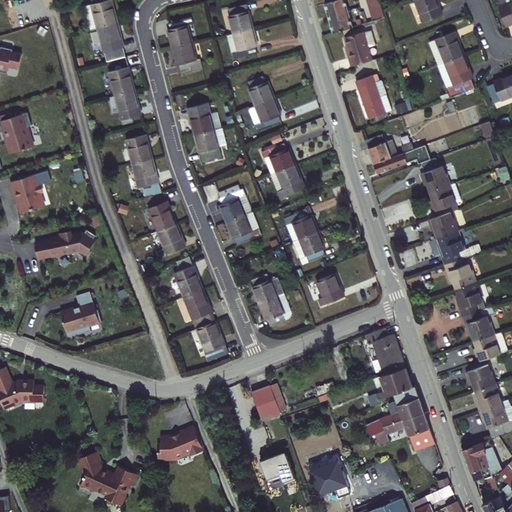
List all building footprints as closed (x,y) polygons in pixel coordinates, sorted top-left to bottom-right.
[(90,26),(111,20),(106,0),(88,0),(84,1),(90,26)] [(227,10),(232,29),(253,24),(247,4),(244,5),(242,0),(239,0),(228,3),(230,9),(227,10)] [(323,0),(324,0),(333,28),(347,24),(353,22),(345,0),(323,0)] [(382,13),(378,0),(366,0),(371,16),(382,13)] [(434,0),(413,0),(421,18),(439,11),(434,0)] [(511,20),(511,0),(496,0),(505,20),(510,17),(511,20)] [(191,36),(187,18),(184,18),(182,12),(167,15),(168,22),(165,22),(168,40),(191,36)] [(111,20),(90,26),(96,50),(118,44),(111,20)] [(253,24),(232,29),(237,46),(231,48),(233,54),(256,48),(254,42),(257,41),(253,24)] [(435,42),(442,59),(462,51),(452,26),(432,34),(433,35),(426,37),(429,44),(435,42)] [(372,58),(363,30),(344,36),(348,50),(347,51),(351,65),(372,58)] [(196,61),(191,36),(168,40),(174,65),(196,61)] [(435,42),(429,44),(436,61),(442,59),(435,42)] [(0,48),(0,68),(8,71),(9,68),(19,70),(23,53),(0,48)] [(470,73),(462,51),(442,59),(450,80),(444,82),(448,94),(471,85),(467,74),(470,73)] [(108,92),(127,87),(121,63),(101,68),(108,92)] [(497,97),(511,91),(511,70),(490,79),(497,97)] [(374,81),(372,74),(356,79),(369,117),(385,111),(380,96),(391,93),(385,77),(379,80),(374,81)] [(246,88),(252,106),(273,99),(268,81),(265,82),(263,76),(247,81),(249,87),(246,88)] [(127,87),(108,92),(113,116),(133,111),(127,87)] [(278,116),(273,99),(252,106),(257,123),(260,122),(262,128),(277,123),(275,117),(278,116)] [(186,113),(190,132),(211,127),(208,108),(203,109),(202,103),(187,106),(189,112),(186,113)] [(8,112),(0,114),(0,131),(2,131),(8,154),(34,147),(28,125),(31,124),(27,110),(8,115),(8,112)] [(489,121),(480,124),(484,135),(493,132),(489,121)] [(215,145),(211,127),(190,132),(195,156),(213,152),(212,146),(215,145)] [(125,158),(146,153),(140,128),(119,133),(125,158)] [(385,139),(382,132),(365,137),(372,160),(398,151),(392,136),(385,139)] [(398,151),(372,160),(375,169),(415,155),(417,160),(429,155),(424,141),(398,151)] [(267,176),(273,174),(294,166),(288,148),(284,150),(282,144),(258,153),(267,176)] [(494,163),(501,161),(496,144),(489,146),(494,163)] [(146,153),(125,158),(131,182),(152,177),(146,153)] [(424,189),(445,182),(438,164),(414,172),(418,181),(421,180),(424,189)] [(300,184),(294,166),(273,174),(278,191),(282,190),(284,196),(298,191),(296,185),(300,184)] [(35,174),(9,182),(18,212),(44,204),(35,174)] [(445,182),(424,189),(428,199),(424,200),(430,216),(448,209),(453,207),(445,182)] [(222,222),(243,213),(237,197),(233,198),(230,191),(216,196),(219,204),(216,205),(222,222)] [(150,228),(169,220),(158,196),(140,205),(150,228)] [(293,221),(299,238),(320,230),(314,213),(311,214),(309,208),(285,216),(287,223),(293,221)] [(454,229),(448,209),(430,216),(423,218),(426,228),(429,227),(433,236),(454,229)] [(243,213),(222,222),(228,239),(232,237),(234,243),(252,237),(243,213)] [(169,220),(150,228),(160,251),(179,243),(169,220)] [(58,235),(34,240),(37,259),(79,251),(87,256),(97,239),(94,237),(95,235),(86,229),(85,232),(83,230),(72,232),(71,230),(58,232),(58,235)] [(463,255),(454,229),(433,236),(436,246),(433,247),(439,264),(463,255)] [(320,230),(299,238),(306,255),(308,255),(310,261),(326,255),(324,249),(327,247),(320,230)] [(167,267),(177,291),(196,282),(182,251),(168,257),(172,264),(167,267)] [(463,255),(439,264),(445,280),(448,279),(451,289),(472,281),(463,255)] [(248,287),(256,304),(276,297),(269,279),(267,280),(264,274),(250,278),(253,285),(248,287)] [(334,276),(313,283),(321,304),(342,296),(334,276)] [(451,300),(457,316),(481,308),(472,281),(451,289),(455,299),(451,300)] [(210,316),(196,282),(177,291),(171,294),(180,316),(187,313),(191,324),(210,316)] [(79,305),(61,310),(67,331),(99,322),(90,290),(76,294),(79,305)] [(282,314),(276,297),(256,304),(262,322),(266,320),(268,325),(282,320),(280,315),(282,314)] [(491,334),(481,308),(457,316),(463,333),(466,331),(470,341),(491,334)] [(222,344),(210,316),(191,324),(203,351),(222,344)] [(388,335),(385,327),(365,334),(368,342),(380,338),(388,335)] [(498,331),(491,334),(470,341),(473,352),(470,353),(473,362),(505,351),(498,331)] [(376,349),(385,374),(405,367),(396,342),(395,342),(392,334),(388,335),(380,338),(383,346),(376,349)] [(224,348),(222,344),(203,351),(205,356),(224,348)] [(303,359),(291,364),(306,401),(318,397),(303,359)] [(6,365),(0,368),(0,398),(5,409),(23,401),(43,400),(43,383),(34,383),(34,379),(18,379),(13,381),(6,365)] [(467,383),(470,392),(492,384),(485,365),(460,374),(464,384),(467,383)] [(396,380),(400,390),(412,387),(405,367),(385,374),(388,383),(396,380)] [(279,412),(278,409),(269,384),(250,391),(261,419),(279,412)] [(499,406),(492,384),(470,392),(473,402),(470,403),(475,415),(499,406)] [(416,385),(412,387),(400,390),(394,393),(400,412),(379,419),(367,425),(372,436),(378,433),(385,430),(383,426),(425,411),(416,385)] [(499,406),(475,415),(478,425),(481,424),(486,440),(509,432),(499,406)] [(385,430),(378,433),(380,439),(408,429),(417,452),(437,444),(425,411),(383,426),(385,430)] [(358,425),(364,424),(362,413),(356,414),(358,425)] [(176,434),(160,434),(160,460),(175,460),(202,449),(193,427),(176,434)] [(496,475),(483,443),(483,442),(464,450),(476,480),(487,475),(488,478),(496,475)] [(496,475),(504,472),(491,443),(483,443),(496,475)] [(347,447),(343,449),(353,476),(357,474),(347,447)] [(112,472),(103,468),(100,461),(103,460),(99,450),(81,457),(84,464),(83,465),(86,473),(81,483),(95,489),(96,488),(107,493),(105,497),(107,497),(108,501),(113,503),(116,501),(123,504),(127,495),(126,494),(130,484),(135,486),(140,473),(120,465),(117,472),(113,471),(112,472)] [(286,452),(261,461),(268,480),(283,475),(285,481),(295,478),(286,452)] [(338,461),(312,470),(321,494),(336,489),(338,496),(349,492),(338,461)] [(442,489),(452,484),(446,469),(437,473),(442,489)] [(511,511),(511,481),(504,473),(504,472),(496,475),(501,485),(502,484),(507,491),(506,492),(511,499),(511,500),(510,502),(511,503),(511,509),(511,511)] [(0,511),(4,511),(12,510),(10,495),(0,495),(0,511)] [(511,511),(504,495),(495,499),(496,500),(486,504),(490,511),(511,511)] [(434,511),(427,496),(412,504),(416,511),(434,511)] [(407,511),(402,499),(368,511),(367,511),(367,510),(362,511),(407,511)] [(465,511),(460,501),(447,507),(450,511),(465,511)]
